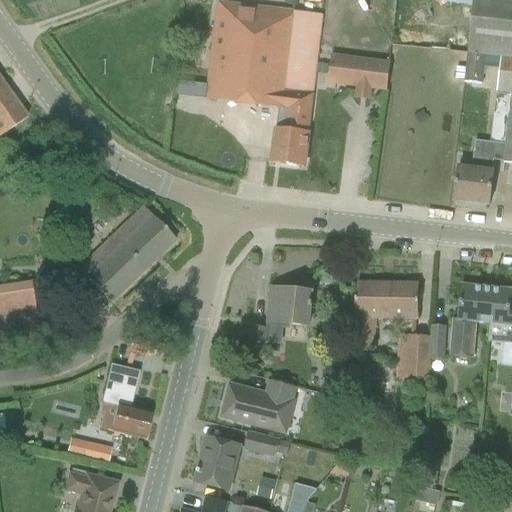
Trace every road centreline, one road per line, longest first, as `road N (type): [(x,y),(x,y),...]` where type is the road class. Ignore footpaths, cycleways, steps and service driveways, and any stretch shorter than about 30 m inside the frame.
road 1 (secondary): [(229,213),(92,147),(0,27)]
road 2 (secondary): [(511,245),(229,213)]
road 3 (unclassified): [(0,379),(79,362),(166,287),(205,289)]
road 4 (residential): [(149,511),(205,289)]
